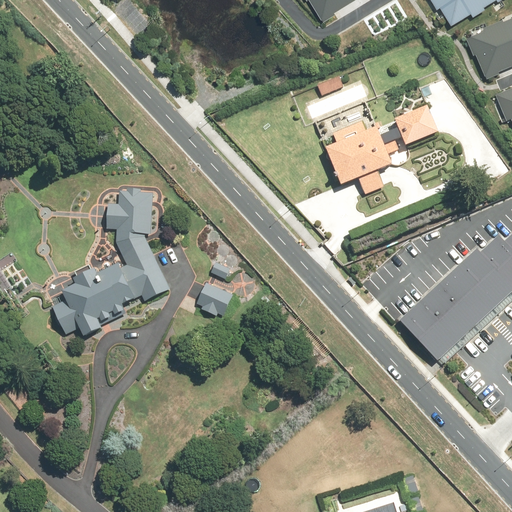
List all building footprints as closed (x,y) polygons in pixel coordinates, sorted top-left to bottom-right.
[(307,0),(323,23),(357,0),(307,0)] [(432,0),(441,15),(448,10),(458,27),(504,0),(432,0)] [(511,17),(463,39),(481,79),(511,65),(511,17)] [(338,77),(316,86),(320,97),(343,89),(338,77)] [(511,100),(503,104),(511,124),(511,100)] [(331,148),(318,153),(334,190),(353,183),(360,198),(379,191),(371,176),(385,170),(382,162),(388,160),(384,150),(392,147),(395,157),(437,138),(423,106),(383,123),(386,132),(372,138),(370,132),(360,136),(357,126),(328,137),(331,148)] [(146,241),(148,197),(115,195),(114,208),(104,208),(102,233),(112,234),(111,246),(122,269),(114,273),(112,269),(91,278),(89,274),(67,284),(69,289),(55,296),(59,306),(47,310),(60,338),(72,334),(76,341),(95,333),(94,330),(121,316),(117,308),(137,300),(140,306),(166,294),(140,240),(146,241)] [(403,319),(440,358),(511,291),(511,232),(505,240),(500,235),(481,252),(479,249),(403,319)] [(195,303),(204,307),(201,313),(214,319),(217,314),(223,317),(233,297),(206,283),(195,303)] [(413,477),(402,480),(407,496),(418,493),(413,477)] [(422,511),(418,499),(408,502),(410,511),(422,511)]
